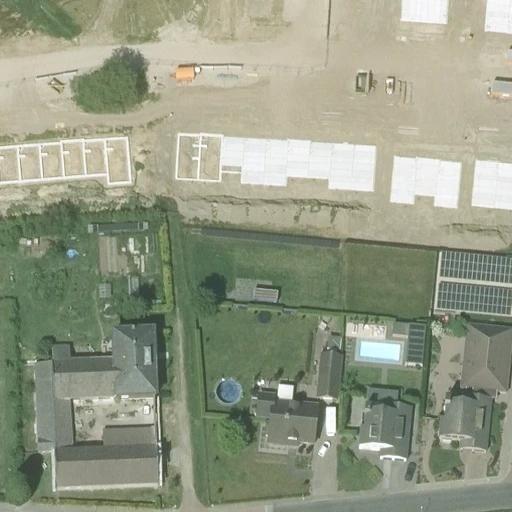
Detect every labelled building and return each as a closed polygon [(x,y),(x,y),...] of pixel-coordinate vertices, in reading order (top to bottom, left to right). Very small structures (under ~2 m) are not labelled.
[(131,0),(134,36),(169,34),(169,35),(188,34),(188,33),(220,31),(218,0),(131,0)] [(506,35),(509,0),(486,0),(484,33),(505,35),(506,35)] [(438,3),(401,1),(401,2),(400,23),(436,26),(438,3)] [(473,14),(474,5),(463,5),(462,13),(473,14)] [(175,172),(197,174),(200,137),(199,137),(177,136),(175,172)] [(199,137),(200,137),(197,174),(219,175),(221,138),(223,139),(223,137),(199,136),(199,137)] [(221,138),(219,175),(241,176),(244,140),(223,139),(221,138)] [(104,141),(107,177),(130,175),(127,139),(104,141)] [(263,178),(265,141),(244,140),(241,176),(263,178)] [(82,143),(83,143),(83,141),(59,143),(59,145),(60,144),(63,181),(85,179),(82,143)] [(107,177),(104,141),(83,143),(82,143),(85,179),(107,177)] [(265,141),(263,178),(285,179),(287,142),(286,142),(265,141)] [(287,142),(285,179),(307,180),(309,144),(310,144),(310,143),(286,141),(286,142),(287,142)] [(60,144),(59,145),(38,146),(41,183),(63,181),(60,144)] [(310,144),(309,144),(307,180),(329,181),(331,145),(310,144)] [(353,146),(331,145),(329,181),(351,183),(353,146)] [(17,148),(20,184),(41,183),(38,146),(17,148)] [(353,146),(351,183),(373,184),(376,148),(353,146)] [(0,185),(20,184),(17,148),(0,149),(0,185)] [(390,195),(413,197),(416,161),(415,160),(393,158),(390,195)] [(438,163),(439,163),(439,161),(415,159),(415,160),(416,161),(413,197),(435,199),(438,163)] [(472,198),(494,201),(498,164),(499,164),(486,163),(475,162),(472,198)] [(439,163),(438,163),(435,199),(457,201),(461,165),(439,163)] [(498,164),(494,201),(511,202),(511,165),(499,164),(498,164)] [(57,218),(66,217),(65,206),(57,207),(57,218)] [(74,206),(65,206),(66,217),(75,217),(74,206)] [(30,208),(22,209),(22,220),(31,219),(30,208)] [(110,209),(111,220),(119,219),(118,208),(110,209)] [(22,220),(22,209),(13,210),(14,220),(22,220)] [(102,221),(111,220),(110,209),(101,210),(102,221)] [(238,229),(239,219),(230,218),(229,229),(238,229)] [(239,219),(238,229),(247,230),(247,219),(239,219)] [(185,230),(194,231),(195,220),(186,220),(185,230)] [(203,221),(195,220),(194,231),(203,231),(203,221)] [(273,233),(282,233),(282,223),(273,222),(273,233)] [(291,223),(282,223),(282,233),(290,234),(291,223)] [(325,238),(326,227),(317,226),(317,237),(325,238)] [(326,227),(325,238),(334,238),(335,227),(326,227)] [(356,240),(357,230),(348,229),(347,240),(356,240)] [(399,245),(408,246),(409,235),(400,234),(399,245)] [(418,236),(409,235),(408,246),(417,247),(418,236)] [(459,251),(460,240),(451,239),(450,250),(459,251)] [(468,241),(460,240),(459,251),(467,251),(468,241)] [(497,260),(499,249),(490,248),(489,259),(497,260)] [(406,341),(408,329),(392,327),(391,339),(406,341)] [(459,393),(465,393),(463,408),(449,407),(449,405),(444,404),(442,423),(440,423),(438,443),(459,445),(459,453),(485,456),(490,398),(505,400),(511,333),(465,329),(459,393)] [(113,364),(51,367),(34,367),(37,456),(53,455),(55,493),(157,489),(155,433),(109,435),(101,435),(102,454),(70,455),(68,405),(155,401),(152,336),(112,338),(113,364)] [(340,342),(327,340),(325,357),(339,358),(340,342)] [(335,404),(340,360),(321,358),(316,402),(335,404)] [(288,446),(313,448),(317,410),(273,406),(275,398),(258,397),(256,421),(270,422),(269,427),(265,429),(264,439),(268,441),(267,447),(287,449),(288,446)] [(410,411),(384,409),(383,417),(369,415),(369,413),(364,413),(362,432),(360,432),(358,452),(379,454),(379,462),(405,464),(410,411)]
